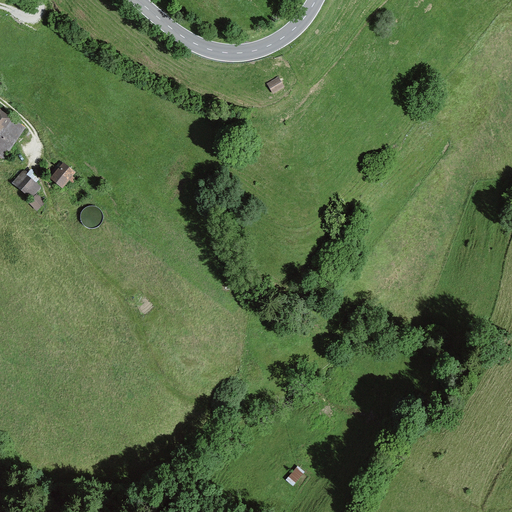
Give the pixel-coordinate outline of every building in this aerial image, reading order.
[(278,79),(268,85),(273,93),(283,87),(278,79)] [(277,109),(289,102),(282,91),(270,99),(277,109)] [(23,128),(0,111),(0,154),(3,157),(23,128)] [(73,172),(60,161),(49,175),(62,185),(73,172)] [(27,176),(22,172),(13,183),(31,198),(40,187),(35,183),(34,184),(26,177),(27,176)] [(36,195),(29,202),(37,210),(45,203),(36,195)] [(297,465),(287,479),(295,486),(306,472),(297,465)]
